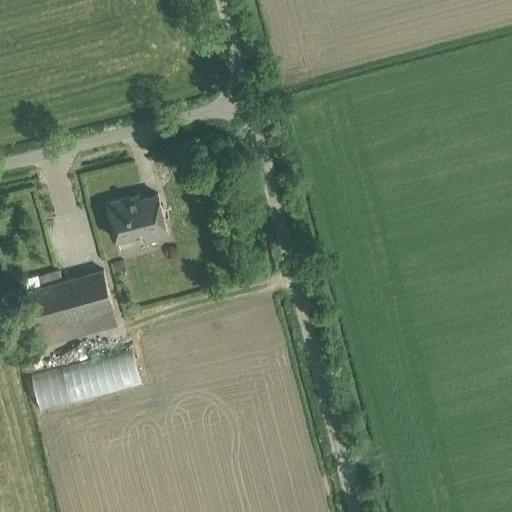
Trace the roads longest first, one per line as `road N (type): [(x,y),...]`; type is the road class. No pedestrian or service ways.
road 1 (unclassified): [(354,511),(249,102)]
road 2 (unclassified): [(249,102),(0,162)]
